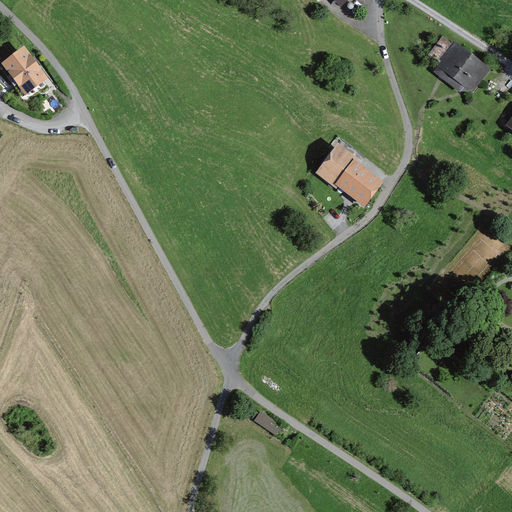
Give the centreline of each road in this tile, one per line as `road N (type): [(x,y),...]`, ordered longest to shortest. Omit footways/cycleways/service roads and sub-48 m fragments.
road 1 (residential): [(377,0),(408,135),(403,165),(364,221),(278,286),(222,363)]
road 2 (unclassified): [(222,363),(71,86),(0,5)]
road 3 (unclassified): [(425,511),(266,404),(222,363)]
road 4 (track): [(191,511),(220,403),(235,380)]
